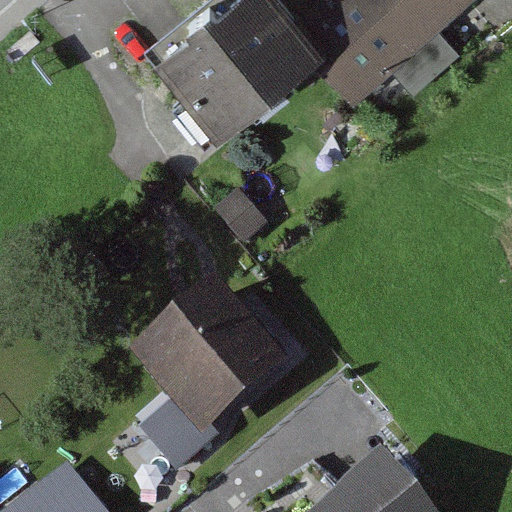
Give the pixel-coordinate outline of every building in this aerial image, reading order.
[(195,29),(159,58),(219,134),(326,49),(295,13),(285,0),(233,0),(222,9),(214,0),(188,21),(195,29)] [(310,0),(295,13),(326,49),(364,93),(393,68),(440,27),(472,0),(310,0)] [(463,53),(440,27),(393,68),(416,94),(463,53)] [(238,195),(216,217),(247,249),(269,227),(238,195)] [(288,369),(216,288),(131,362),(170,407),(202,443),(288,369)] [(202,443),(170,407),(140,433),(172,470),(202,443)] [(425,511),(379,462),(321,511),(425,511)] [(101,511),(69,470),(14,511),(101,511)]
